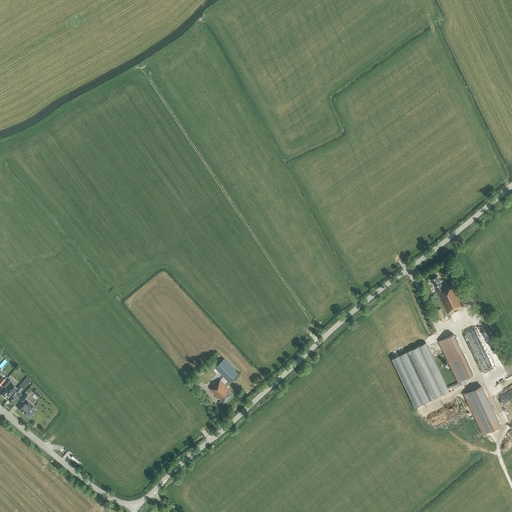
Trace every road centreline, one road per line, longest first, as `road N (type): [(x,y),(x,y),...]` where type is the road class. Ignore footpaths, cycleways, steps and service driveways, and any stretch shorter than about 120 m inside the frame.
road 1 (tertiary): [(133,503),(511,185)]
road 2 (tertiary): [(133,503),(96,489),(0,410)]
road 3 (track): [(477,376),(505,422),(498,451),(511,486)]
